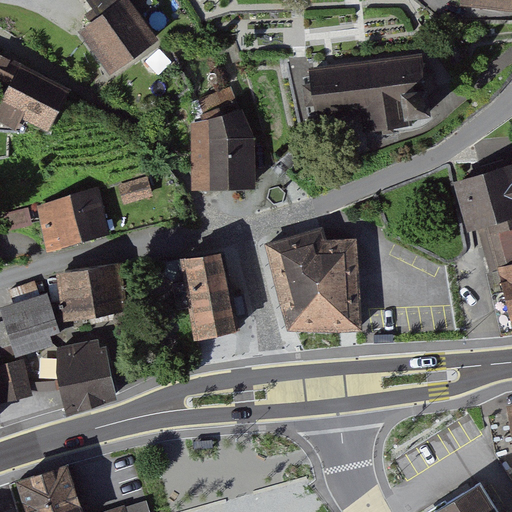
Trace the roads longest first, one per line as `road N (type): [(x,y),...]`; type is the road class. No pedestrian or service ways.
road 1 (residential): [(511,101),(441,156),(327,206),(244,229)]
road 2 (primary): [(0,458),(179,404),(283,394)]
road 3 (residential): [(244,229),(124,246),(0,283)]
road 4 (primary): [(337,386),(511,364)]
road 5 (residential): [(283,394),(244,229)]
road 6 (tertiary): [(369,511),(346,460),(337,386)]
